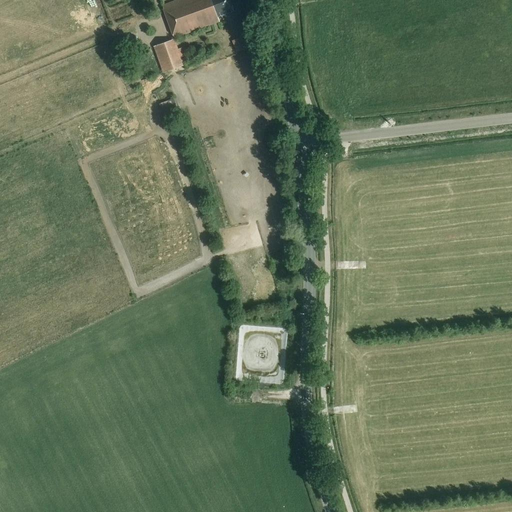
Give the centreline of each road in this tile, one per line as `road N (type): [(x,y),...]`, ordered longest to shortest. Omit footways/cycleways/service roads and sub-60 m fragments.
road 1 (tertiary): [(333,511),(310,429),(310,291),(297,143)]
road 2 (unclassified): [(297,143),(511,118)]
road 3 (tertiary): [(297,143),(262,0)]
